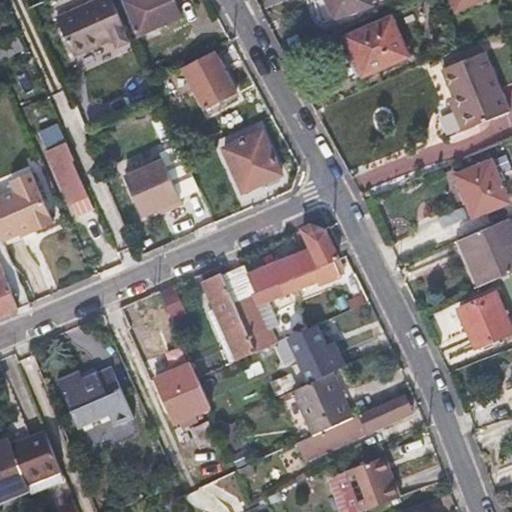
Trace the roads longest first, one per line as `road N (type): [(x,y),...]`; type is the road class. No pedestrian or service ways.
road 1 (residential): [(0,339),(336,191)]
road 2 (residential): [(479,511),(336,191)]
road 3 (unknown): [(135,279),(15,0)]
road 4 (residential): [(336,191),(232,0)]
